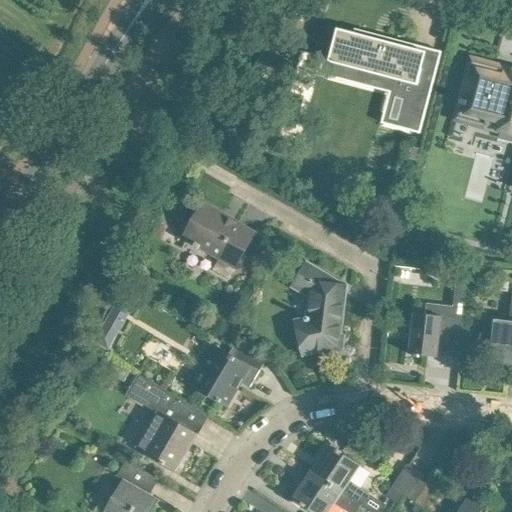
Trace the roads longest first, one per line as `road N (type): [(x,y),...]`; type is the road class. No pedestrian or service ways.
road 1 (residential): [(365,403),(369,281),(355,250),(159,151)]
road 2 (tertiary): [(0,252),(157,0)]
road 3 (residential): [(365,403),(328,404),(270,430),(212,511)]
road 4 (residential): [(511,417),(365,403)]
